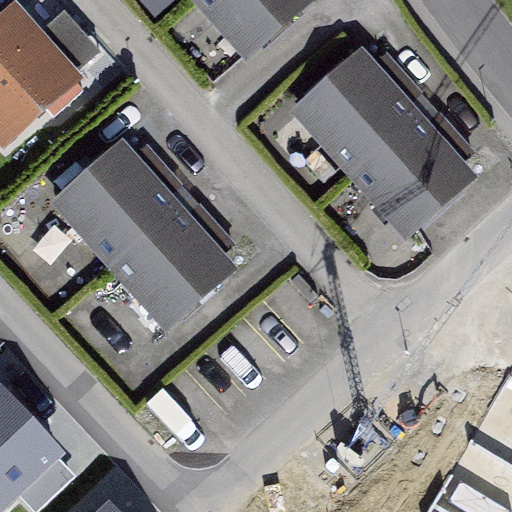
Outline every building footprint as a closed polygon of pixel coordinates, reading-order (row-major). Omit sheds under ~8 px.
[(200,0),(247,53),(306,0),(200,0)] [(13,12),(0,23),(0,137),(5,143),(45,108),(53,117),(83,91),(13,12)] [(301,112),(354,172),(414,119),(389,91),(404,78),(385,57),(370,70),(360,59),(301,112)] [(438,147),(414,119),(354,172),(407,232),(467,179),(457,167),(472,154),(453,133),(438,147)] [(174,211),(149,183),(164,170),(146,149),(131,162),(121,151),(61,204),(114,264),(174,211)] [(174,211),(114,264),(167,324),(227,270),(217,259),(232,246),(214,225),(198,238),(174,211)] [(511,511),(511,377),(510,376),(429,511),(511,511)] [(0,507),(55,455),(0,396),(0,507)]
